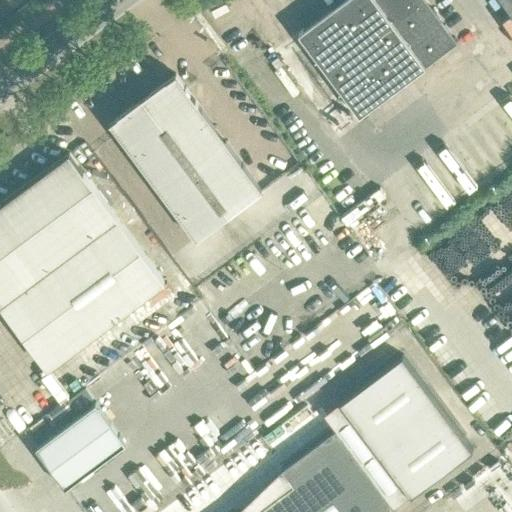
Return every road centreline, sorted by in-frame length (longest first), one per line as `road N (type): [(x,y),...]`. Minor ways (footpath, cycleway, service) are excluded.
road 1 (unknown): [(34,511),(108,467),(316,299)]
road 2 (tertiary): [(118,0),(0,88)]
